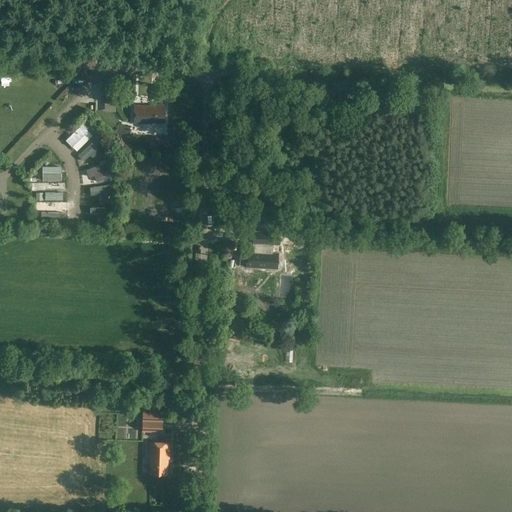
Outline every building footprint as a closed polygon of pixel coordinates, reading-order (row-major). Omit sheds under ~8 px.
[(16,75),(15,83),(24,84),(25,76),(16,75)] [(118,78),(104,78),(104,102),(118,102),(118,78)] [(34,79),(34,90),(42,90),(42,79),(34,79)] [(38,103),(31,109),(40,118),(46,112),(38,103)] [(157,106),(157,107),(134,106),(134,123),(154,123),(154,122),(164,122),(165,106),(157,106)] [(259,226),(259,231),(258,231),(256,244),(279,245),(280,232),(274,232),(274,225),(263,225),(262,226),(259,226)] [(293,242),(294,233),(284,232),(284,242),(293,242)] [(318,234),(298,233),(298,242),(317,243),(318,234)] [(277,269),(278,253),(246,251),(245,267),(277,269)] [(162,423),(143,422),(143,432),(162,433),(162,423)] [(170,459),(170,442),(150,442),(149,458),(151,458),(150,474),(168,474),(168,459),(170,459)]
